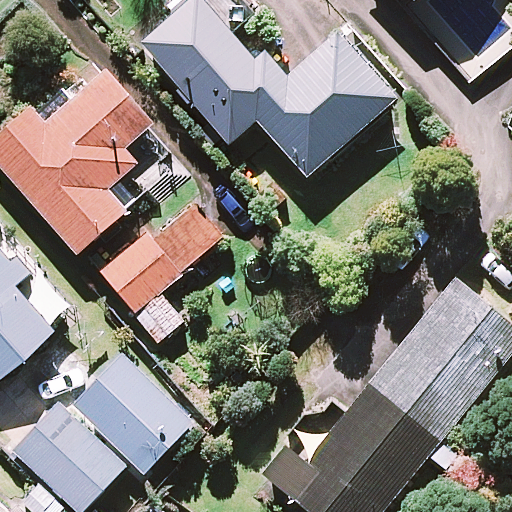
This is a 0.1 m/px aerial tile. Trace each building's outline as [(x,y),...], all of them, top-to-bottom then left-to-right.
[(270,0),(167,0),(162,5),(240,101),(283,86),(330,143),(421,65),(372,0),(355,0),(305,43),(270,0)] [(160,131),(113,79),(102,89),(88,72),(0,150),(0,164),(86,261),(143,210),(122,188),(141,170),(130,158),(160,131)] [(0,365),(82,288),(38,262),(51,227),(31,211),(16,219),(0,199),(0,365)] [(226,244),(197,209),(160,239),(155,233),(104,274),(162,346),(188,325),(163,295),(226,244)] [(511,270),(468,229),(278,443),(359,511),(373,511),(511,342),(511,270)] [(201,428),(130,359),(80,412),(151,480),(201,428)] [(0,390),(0,511),(51,511),(78,484),(42,461),(35,468),(0,435),(0,405),(7,395),(0,390)]
